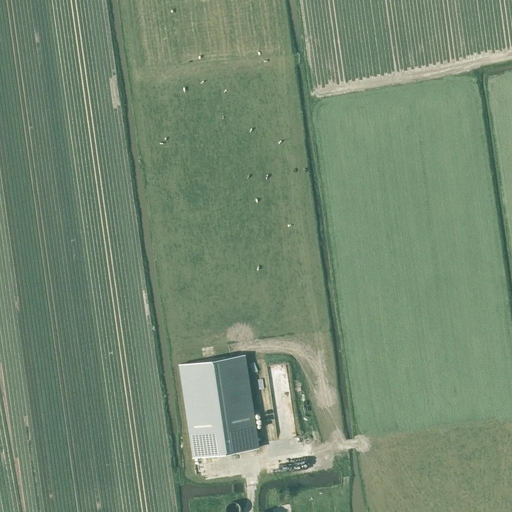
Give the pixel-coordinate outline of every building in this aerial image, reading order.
[(178,364),(192,457),(259,447),(246,355),(178,364)] [(276,456),(276,469),(287,468),(286,455),(276,456)] [(303,473),(285,473),(285,483),(326,482),(326,470),(302,470),(303,473)] [(226,479),(221,480),(224,490),(229,489),(226,479)] [(258,482),(261,491),(270,488),(267,479),(258,482)]
